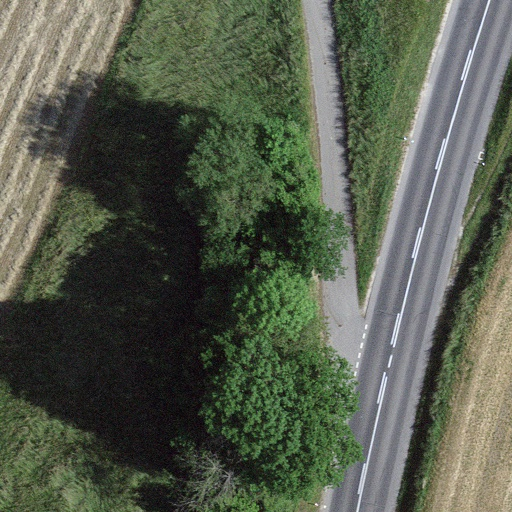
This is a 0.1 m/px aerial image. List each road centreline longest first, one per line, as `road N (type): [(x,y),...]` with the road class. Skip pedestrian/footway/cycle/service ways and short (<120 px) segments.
road 1 (secondary): [(355,511),(429,197),(489,0)]
road 2 (track): [(315,0),(356,507)]
